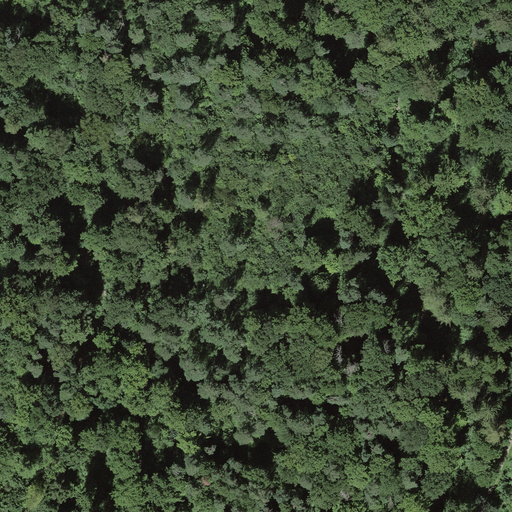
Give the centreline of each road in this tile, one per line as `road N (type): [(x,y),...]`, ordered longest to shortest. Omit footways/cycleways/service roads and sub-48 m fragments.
road 1 (track): [(388,0),(424,326),(463,502)]
road 2 (track): [(0,89),(83,189),(140,422),(144,511)]
road 3 (track): [(463,511),(511,397)]
